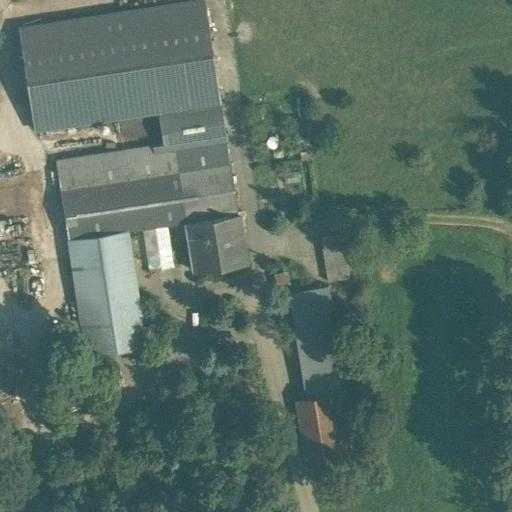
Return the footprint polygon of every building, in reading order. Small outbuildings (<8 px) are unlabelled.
[(204,0),(193,0),(19,27),(35,129),(158,110),(220,101),(204,0)] [(220,101),(158,110),(164,143),(225,133),(220,101)] [(164,143),(56,160),(68,239),(127,230),(142,227),(167,224),(186,220),(187,221),(238,213),(225,133),(164,143)] [(238,213),(187,221),(194,271),(246,262),(238,213)] [(167,224),(142,227),(149,270),(173,266),(167,224)] [(127,230),(68,239),(87,357),(146,348),(127,230)] [(341,234),(320,237),(328,281),(349,277),(341,234)] [(286,272),(275,274),(276,286),(288,284),(286,272)] [(328,285),(289,292),(306,399),(332,394),(346,392),(328,285)] [(306,399),(295,401),(305,464),(343,459),(332,394),(306,399)]
